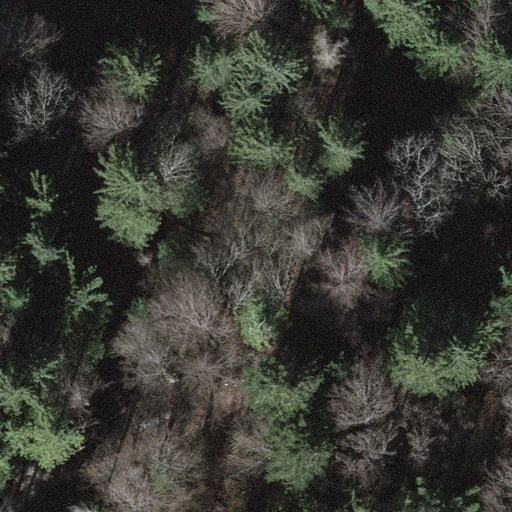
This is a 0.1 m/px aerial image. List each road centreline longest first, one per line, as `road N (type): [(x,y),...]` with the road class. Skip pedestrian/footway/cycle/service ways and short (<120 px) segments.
road 1 (track): [(0,454),(511,173)]
road 2 (track): [(343,511),(511,459)]
